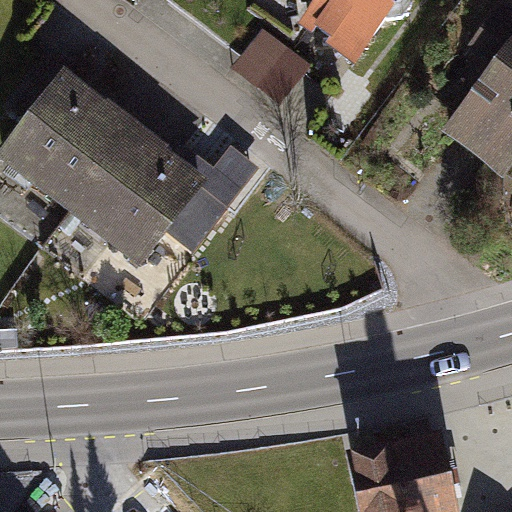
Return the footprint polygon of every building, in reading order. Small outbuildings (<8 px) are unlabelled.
[(327,0),(320,10),(305,29),(356,68),(407,0),(327,0)] [(306,0),(320,10),(327,0),(306,0)] [(511,11),(503,5),(474,44),(500,64),(445,137),(497,175),(510,184),(511,180),(511,11)] [(265,32),(235,72),(284,109),(314,69),(265,32)] [(89,90),(69,75),(2,166),(74,220),(142,130),(89,90)] [(195,169),(142,130),(74,220),(147,274),(195,210),(215,225),(234,199),(195,169)] [(451,511),(438,441),(339,459),(348,511),(451,511)]
